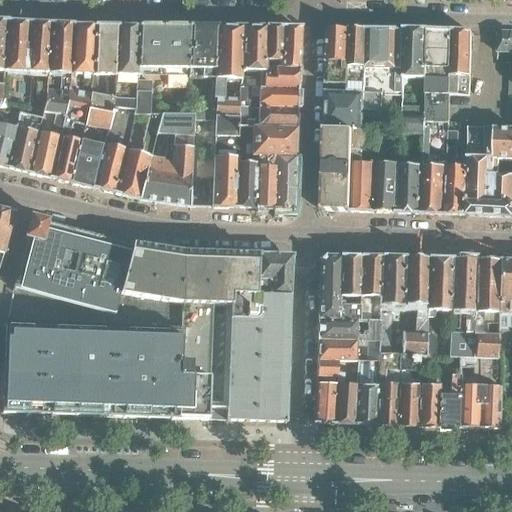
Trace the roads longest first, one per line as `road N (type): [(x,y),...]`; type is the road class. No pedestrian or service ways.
road 1 (tertiary): [(0,468),(306,482)]
road 2 (residential): [(314,15),(20,0)]
road 3 (residential): [(311,233),(186,233),(26,196)]
road 4 (residential): [(306,482),(311,233)]
road 5 (residential): [(311,233),(314,15)]
road 6 (tertiary): [(306,482),(511,485)]
road 7 (residential): [(511,238),(311,233)]
road 8 (residential): [(314,15),(511,21)]
road 9 (residential): [(1,315),(26,196)]
